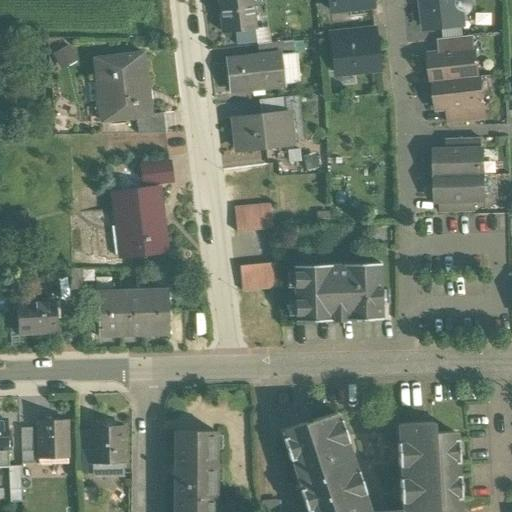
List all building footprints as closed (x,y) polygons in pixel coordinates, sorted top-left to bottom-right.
[(252,0),(220,0),(224,32),(256,29),(253,3),(252,0)] [(328,0),(330,10),(371,5),(370,0),(328,0)] [(469,0),(428,0),(428,1),(424,3),(427,29),(463,25),(462,17),(469,13),(472,1),(469,0)] [(365,28),(331,32),(332,44),(367,40),(365,28)] [(474,36),(438,40),(440,54),(440,55),(476,51),(474,36)] [(294,40),(258,44),(260,57),(280,55),(280,56),(296,55),(294,40)] [(367,40),(332,44),(336,74),(378,69),(376,55),(379,52),(378,44),(373,40),(367,40)] [(476,51),(440,55),(440,54),(430,55),(433,83),(481,78),(480,77),(479,77),(476,51)] [(142,54),(94,61),(102,122),(137,118),(150,116),(142,54)] [(260,57),(228,61),(231,92),(284,86),(280,56),(280,55),(260,57)] [(481,78),(433,83),(433,84),(435,84),(438,110),(448,109),(484,105),(481,78)] [(286,98),(259,101),(261,117),(281,115),(281,116),(288,115),(286,98)] [(484,105),(448,109),(450,124),(485,120),(484,105)] [(150,116),(137,118),(139,134),(165,133),(162,114),(150,116)] [(261,117),(237,119),(238,134),(236,134),(238,151),(285,146),(281,116),(281,115),(261,117)] [(482,138),(448,140),(448,151),(482,150),(482,138)] [(448,151),(436,152),(437,177),(485,175),(484,150),(482,150),(448,151)] [(170,163),(142,166),(144,185),(172,182),(170,163)] [(485,175),(437,177),(437,202),(441,201),(475,201),(485,200),(485,175)] [(159,190),(115,195),(122,257),(166,252),(159,190)] [(475,201),(441,201),(440,212),(475,213),(475,201)] [(271,205),(235,208),(237,233),(273,229),(271,205)] [(276,263),(240,267),(242,291),(278,288),(276,263)] [(381,264),(294,267),(296,323),(334,322),(335,322),(335,321),(343,321),(343,322),(345,322),(345,321),(383,320),(381,264)] [(82,290),(81,270),(69,270),(70,291),(82,290)] [(121,293),(120,294),(98,295),(98,294),(97,294),(98,337),(99,336),(99,335),(121,335),(121,336),(122,336),(122,335),(145,335),(145,336),(146,336),(146,335),(168,334),(168,335),(169,335),(169,292),(167,292),(167,293),(145,294),(145,293),(144,293),(144,294),(122,294),(122,293),(121,293)] [(54,301),(33,302),(34,305),(17,306),(17,304),(16,304),(18,334),(56,332),(54,301)] [(288,395),(278,395),(278,405),(288,405),(288,395)] [(338,419),(336,412),(284,429),(286,435),(283,437),(290,460),(294,459),(295,464),(293,464),(300,484),(302,483),(303,487),(300,488),(307,511),(311,511),(459,511),(459,499),(462,499),(461,475),(457,475),(456,462),(460,462),(458,438),(455,438),(454,431),(434,432),(433,421),(399,423),(400,441),(397,441),(398,466),(402,466),(402,476),(399,476),(400,502),(404,502),(405,511),(395,511),(368,511),(363,494),(366,493),(358,469),(355,470),(353,466),(355,465),(349,446),(347,447),(346,442),(349,441),(341,417),(338,419)] [(67,419),(38,420),(39,458),(51,458),(52,463),(67,463),(67,457),(68,457),(67,419)] [(7,420),(0,420),(0,449),(8,450),(7,420)] [(21,426),(23,462),(36,461),(35,426),(21,426)] [(123,426),(91,427),(92,463),(95,463),(95,475),(108,474),(108,463),(124,462),(123,426)] [(215,511),(216,430),(174,429),(174,511),(215,511)] [(8,450),(0,449),(0,465),(9,466),(8,450)] [(124,462),(108,463),(108,474),(124,474),(124,462)] [(264,500),(264,511),(280,511),(280,499),(264,500)]
